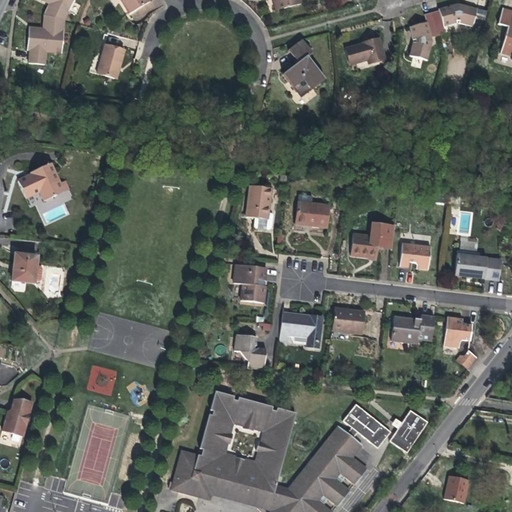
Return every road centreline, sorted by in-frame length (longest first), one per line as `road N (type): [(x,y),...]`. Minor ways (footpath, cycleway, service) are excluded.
road 1 (residential): [(303,280),(511,305)]
road 2 (residential): [(468,402),(378,511)]
road 3 (residential): [(179,7),(208,1),(244,15),(262,52),(258,82)]
